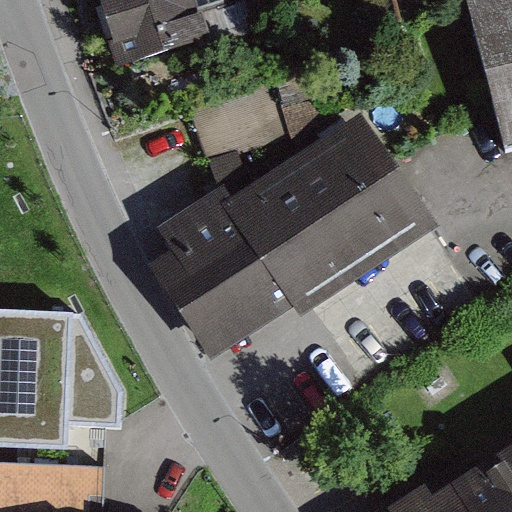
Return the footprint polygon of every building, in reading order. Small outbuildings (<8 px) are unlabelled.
[(98,0),(121,69),(243,29),(233,0),(98,0)] [(511,0),(473,0),(508,146),(511,145),(511,0)] [(173,261),(152,274),(213,367),(298,311),(305,322),(440,233),(364,118),(235,202),(227,190),(157,236),(173,261)] [(0,435),(71,440),(131,443),(135,393),(16,188),(0,187),(0,435)] [(0,435),(0,455),(70,459),(71,440),(0,435)] [(511,511),(511,448),(455,485),(472,511),(511,511)] [(0,511),(105,511),(107,473),(0,470),(0,511)] [(411,511),(472,511),(455,485),(411,511)]
